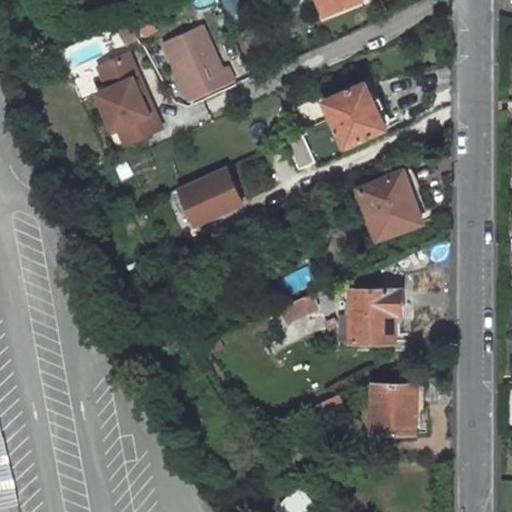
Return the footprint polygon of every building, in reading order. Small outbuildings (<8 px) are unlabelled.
[(321,0),(327,14),(362,0),(304,0),(306,5),(319,0),(321,0)] [(206,24),(167,42),(193,100),(238,80),(231,66),(226,68),(206,24)] [(141,76),(131,54),(102,66),(112,88),(100,93),(116,129),(121,127),(128,142),(164,126),(156,110),(151,112),(135,78),(141,76)] [(151,112),(156,110),(141,76),(135,78),(151,112)] [(325,102),(333,121),(346,147),(398,124),(395,118),(390,119),(372,81),(325,102)] [(316,164),(303,134),(286,141),(299,172),(316,164)] [(227,167),(180,187),(189,208),(194,206),(201,222),(243,203),(227,167)] [(420,189),(411,167),(404,170),(413,192),(420,189)] [(420,189),(413,192),(404,170),(360,187),(381,239),(434,217),(430,207),(427,209),(420,189)] [(189,208),(196,224),(201,222),(194,206),(189,208)] [(401,341),(404,289),(352,289),(350,340),(401,341)] [(286,301),(288,316),(320,312),(318,296),(286,301)] [(373,405),(373,433),(415,433),(416,385),(374,384),(373,395),(365,396),(365,404),(373,405)] [(348,415),(339,395),(315,406),(326,426),(348,415)] [(0,418),(0,510),(19,506),(0,418)] [(300,484),(282,500),(291,511),(308,511),(317,505),(300,484)]
